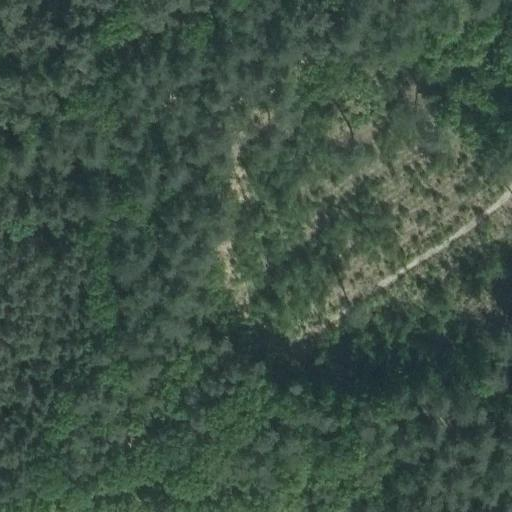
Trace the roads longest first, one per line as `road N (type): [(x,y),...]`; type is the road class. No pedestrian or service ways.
road 1 (track): [(91,52),(128,432),(137,458),(508,206),(511,191)]
road 2 (track): [(511,146),(479,143),(441,121),(416,86),(491,24),(501,0)]
road 3 (track): [(171,0),(0,117)]
